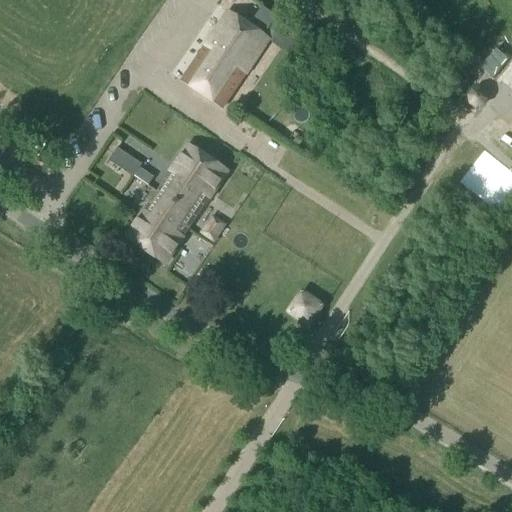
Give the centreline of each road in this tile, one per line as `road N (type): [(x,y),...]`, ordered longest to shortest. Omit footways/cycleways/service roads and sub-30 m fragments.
road 1 (unclassified): [(511,478),(351,389),(222,348),(0,203)]
road 2 (track): [(296,376),(465,120),(348,42),(303,0)]
